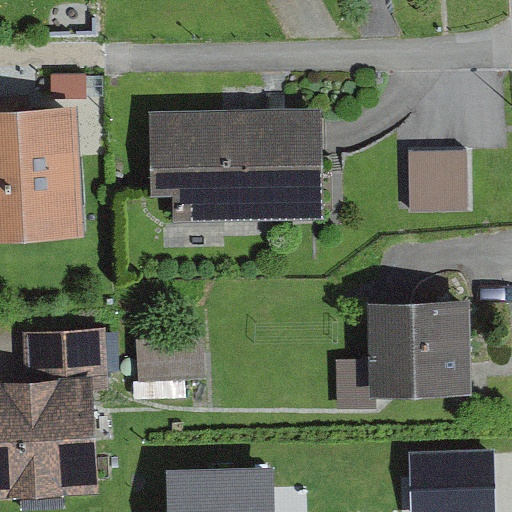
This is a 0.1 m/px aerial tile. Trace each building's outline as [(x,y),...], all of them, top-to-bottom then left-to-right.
[(86,71),(52,72),(52,94),(87,94),(86,71)] [(0,232),(87,228),(80,95),(0,99),(0,232)] [(322,103),(149,106),(150,191),(172,191),(172,217),(323,215),(322,136),(322,103)] [(437,146),(409,146),(409,208),(468,207),(468,146),(437,146)] [(393,295),(368,295),(370,355),(336,356),(337,406),(377,406),(377,389),(472,387),(470,293),(393,295)] [(0,491),(99,486),(95,414),(93,387),(110,386),(107,325),(24,330),(27,373),(0,374),(0,491)] [(204,331),(135,336),(138,377),(207,373),(204,331)] [(493,511),(491,452),(410,455),(412,511),(493,511)] [(168,462),(169,511),(278,511),(277,460),(168,462)]
